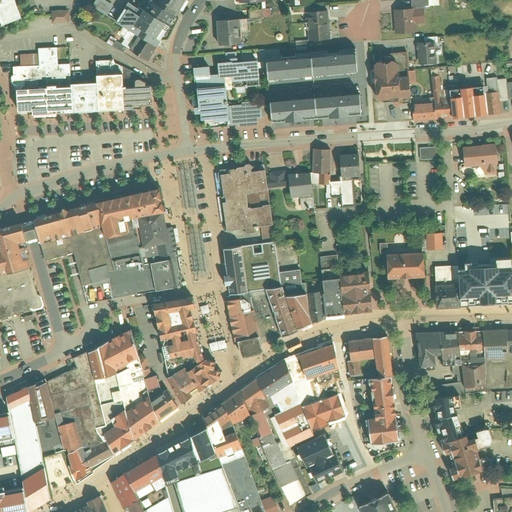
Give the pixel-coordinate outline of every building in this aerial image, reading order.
[(14,0),(0,0),(0,25),(21,18),(14,0)] [(148,62),(185,0),(150,0),(149,3),(144,0),(143,0),(139,8),(127,1),(115,21),(123,25),(118,34),(125,38),(122,44),(148,62)] [(426,23),(425,8),(394,9),(395,33),(416,33),(416,23),(426,23)] [(332,41),(329,10),(306,11),(309,41),(324,39),(324,42),(332,41)] [(71,11),(54,11),(54,23),(71,23),(71,11)] [(242,31),(247,30),(247,18),(215,20),(216,45),(243,44),(242,31)] [(437,40),(418,40),(418,63),(438,62),(437,40)] [(65,78),(65,56),(52,56),(51,41),(31,42),(31,59),(5,60),(6,82),(12,81),(12,103),(26,103),(26,108),(66,106),(65,78)] [(196,61),(185,62),(186,70),(190,70),(194,101),(188,101),(189,107),(195,107),(196,120),(229,118),(229,123),(253,121),(252,115),(258,114),(257,94),(234,96),(234,99),(223,100),(222,84),(232,83),(231,79),(253,78),(252,53),(230,55),(229,51),(221,52),(221,55),(212,56),(213,70),(197,71),(196,61)] [(386,62),(372,63),(374,96),(388,95),(389,102),(395,109),(401,101),(410,101),(406,51),(385,52),(386,62)] [(354,53),(266,60),(268,78),(356,71),(354,53)] [(90,56),(91,77),(92,105),(119,104),(117,63),(106,56),(90,56)] [(125,62),(117,63),(119,104),(146,103),(145,81),(140,81),(140,73),(125,62)] [(449,98),(441,99),(439,76),(432,76),(434,103),(436,119),(451,118),(449,98)] [(65,78),(66,106),(92,105),(91,77),(65,78)] [(489,93),(499,92),(498,80),(498,78),(487,79),(489,93)] [(499,92),(500,101),(508,100),(508,99),(507,83),(506,79),(498,80),(499,92)] [(452,118),(487,115),(485,93),(484,86),(450,90),(452,118)] [(500,101),(499,92),(489,93),(485,93),(487,115),(501,113),(500,101)] [(353,93),(268,102),(270,120),(356,110),(353,93)] [(436,119),(434,103),(412,105),(414,121),(436,119)] [(493,141),(460,144),(462,162),(481,160),(483,172),(496,171),(495,159),(498,159),(497,148),(493,148),(493,141)] [(324,145),(306,143),(304,166),(312,167),(311,178),(321,179),(324,145)] [(436,145),(417,145),(417,160),(437,160),(436,145)] [(352,148),(333,149),(334,171),(344,171),(353,170),(352,148)] [(222,167),(211,168),(214,191),(218,190),(219,198),(214,198),(217,223),(239,220),(240,227),(247,226),(246,220),(268,217),(261,163),(245,165),(244,159),(221,162),(222,167)] [(194,167),(180,168),(186,217),(199,215),(194,167)] [(302,167),(283,169),(285,189),(304,187),(302,167)] [(346,199),(344,171),(334,171),(333,171),(333,176),(334,190),(334,200),(346,199)] [(324,190),(334,190),(333,176),(323,177),(324,190)] [(157,209),(152,182),(89,195),(108,265),(135,261),(125,223),(123,215),(157,209)] [(108,265),(89,195),(56,203),(67,248),(74,279),(84,277),(80,263),(100,258),(102,267),(108,265)] [(67,248),(56,203),(26,211),(27,215),(32,236),(36,255),(67,248)] [(508,216),(507,206),(494,206),(495,217),(508,216)] [(317,224),(327,223),(327,208),(317,208),(317,224)] [(163,238),(157,209),(123,215),(125,223),(133,221),(138,243),(163,238)] [(22,216),(15,218),(20,238),(26,237),(32,236),(27,215),(22,216)] [(15,218),(0,222),(0,257),(2,264),(3,267),(24,261),(18,239),(20,238),(15,218)] [(200,221),(186,223),(193,272),(207,270),(200,221)] [(439,232),(424,233),(424,247),(440,247),(439,232)] [(247,239),(216,243),(220,269),(217,269),(218,280),(221,280),(222,287),(243,284),(252,283),(258,282),(274,280),(272,266),(268,236),(247,239)] [(335,249),(312,251),(315,287),(317,311),(340,309),(337,269),(335,249)] [(422,251),(387,252),(388,277),(424,276),(422,251)] [(167,282),(163,253),(144,256),(144,260),(135,261),(108,265),(102,267),(106,292),(167,282)] [(511,257),(493,259),(496,304),(511,303),(511,257)] [(496,304),(493,259),(490,259),(490,267),(458,269),(461,307),(496,304)] [(300,288),(299,279),(295,278),(293,264),(272,266),(274,280),(290,322),(305,316),(300,288)] [(461,307),(458,269),(458,266),(435,267),(438,308),(461,307)] [(362,267),(337,269),(340,309),(365,307),(362,267)] [(0,314),(39,306),(30,269),(0,276),(0,314)] [(290,322),(274,280),(258,282),(276,332),(291,326),(290,322)] [(231,335),(254,331),(243,284),(222,287),(223,293),(220,294),(227,332),(231,331),(231,335)] [(315,287),(300,288),(305,316),(317,311),(315,287)] [(194,298),(154,305),(168,361),(185,358),(186,360),(197,358),(198,361),(205,359),(194,313),(197,312),(194,298)] [(128,317),(131,330),(139,328),(136,315),(128,317)] [(503,326),(478,327),(480,347),(481,359),(504,358),(503,347),(503,328),(503,326)] [(478,327),(456,328),(458,349),(480,347),(478,327)] [(458,349),(456,328),(436,330),(438,352),(439,365),(459,364),(458,349)] [(511,328),(503,328),(503,347),(509,347),(509,354),(511,354),(511,328)] [(436,330),(415,332),(418,365),(432,364),(431,353),(438,352),(436,330)] [(128,331),(87,353),(93,378),(114,374),(114,369),(138,356),(128,331)] [(257,348),(254,331),(231,335),(235,352),(257,348)] [(381,331),(366,333),(368,352),(371,372),(386,370),(381,331)] [(366,333),(342,336),(344,355),(368,352),(366,333)] [(332,364),(325,340),(294,350),(301,373),(332,364)] [(70,364),(43,377),(44,381),(53,417),(74,481),(111,454),(98,437),(91,428),(90,422),(98,419),(80,348),(67,354),(70,364)] [(294,350),(278,355),(300,414),(305,425),(338,413),(341,407),(332,377),(334,372),(332,364),(301,373),(294,350)] [(300,414),(278,355),(277,353),(249,372),(257,389),(259,394),(264,391),(267,399),(270,397),(275,406),(268,409),(276,424),(300,414)] [(207,358),(188,371),(201,391),(217,379),(218,379),(220,376),(221,372),(219,370),(214,361),(210,360),(207,358)] [(185,368),(169,379),(183,404),(191,399),(189,395),(197,390),(186,371),(185,368)] [(371,372),(363,373),(368,412),(362,413),(365,438),(395,434),(386,370),(371,372)] [(249,372),(233,384),(243,407),(245,405),(255,432),(252,433),(282,501),(300,490),(285,453),(278,456),(260,414),(263,412),(254,391),(257,389),(249,372)] [(44,381),(26,388),(29,399),(34,422),(53,417),(44,381)] [(243,407),(233,384),(216,397),(223,414),(225,420),(244,409),(243,407)] [(26,388),(5,397),(8,409),(29,399),(26,388)] [(113,402),(122,399),(119,389),(110,392),(113,402)] [(169,389),(150,401),(159,424),(179,406),(169,389)] [(223,414),(216,397),(196,412),(200,422),(209,451),(234,443),(229,426),(219,430),(216,420),(223,414)] [(126,415),(134,439),(158,423),(150,401),(126,415)] [(98,437),(111,454),(134,439),(126,415),(124,410),(110,420),(114,427),(98,437)] [(9,413),(0,414),(0,439),(12,437),(9,413)] [(200,422),(183,431),(194,465),(212,459),(209,451),(200,422)] [(327,450),(318,429),(291,440),(300,462),(303,461),(311,477),(338,466),(330,448),(327,450)] [(194,465),(183,431),(150,449),(157,472),(163,467),(177,511),(199,511),(208,508),(194,465)] [(469,433),(445,441),(449,454),(456,452),(460,465),(452,467),(456,480),(489,470),(477,434),(470,436),(469,433)] [(157,472),(150,449),(117,467),(131,495),(158,478),(157,472)] [(138,511),(131,495),(117,467),(104,476),(115,502),(120,499),(125,511),(138,511)] [(21,482),(22,487),(26,511),(30,511),(49,500),(41,468),(21,482)] [(0,511),(26,511),(22,487),(0,491),(0,511)] [(266,490),(252,494),(257,509),(270,504),(266,490)] [(399,511),(390,493),(362,507),(363,511),(399,511)] [(107,511),(99,495),(68,510),(68,511),(107,511)] [(493,498),(493,511),(505,511),(504,497),(493,498)]
